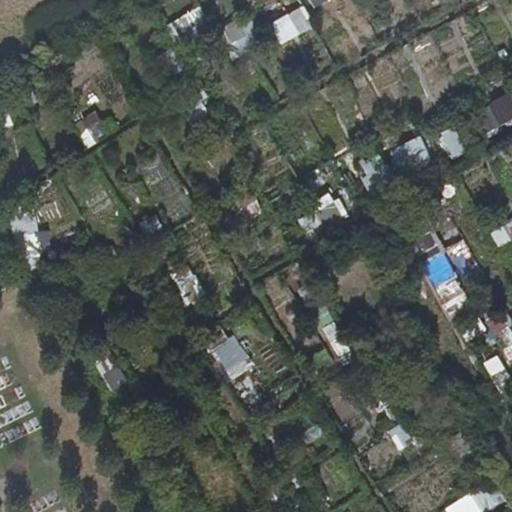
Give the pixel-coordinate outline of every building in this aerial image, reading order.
[(307,0),(312,8),(327,0),(307,0)] [(279,45),(313,27),(302,6),(268,24),(279,45)] [(195,9),(165,25),(174,41),(204,25),(195,9)] [(170,76),(186,67),(174,47),(158,56),(170,76)] [(511,92),(474,112),(486,135),(511,122),(511,92)] [(188,123),(207,119),(202,98),(182,103),(188,123)] [(447,161),(465,153),(454,128),(436,135),(447,161)] [(418,137),(389,150),(399,174),(429,161),(418,137)] [(254,194),(235,205),(244,219),(262,209),(254,194)] [(305,240),(347,223),(338,201),(296,218),(305,240)] [(147,240),(163,232),(155,215),(139,224),(147,240)] [(498,247),(511,239),(511,220),(490,233),(498,247)] [(337,365),(350,360),(326,302),(313,308),(337,365)] [(210,349),(228,382),(252,368),(234,336),(210,349)] [(87,354),(110,391),(127,381),(103,344),(87,354)] [(247,378),(234,387),(243,401),(257,392),(247,378)] [(396,451),(411,444),(400,424),(386,431),(396,451)] [(486,483),(468,495),(479,511),(485,511),(499,503),(486,483)]
